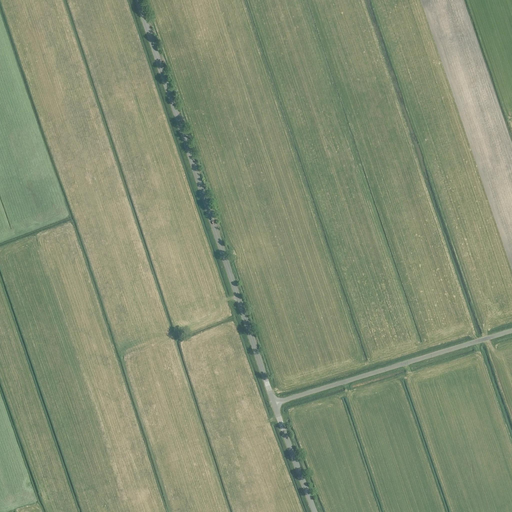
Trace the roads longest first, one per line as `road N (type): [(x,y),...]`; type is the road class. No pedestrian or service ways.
road 1 (tertiary): [(273,403),(137,0)]
road 2 (unclassified): [(511,331),(273,403)]
